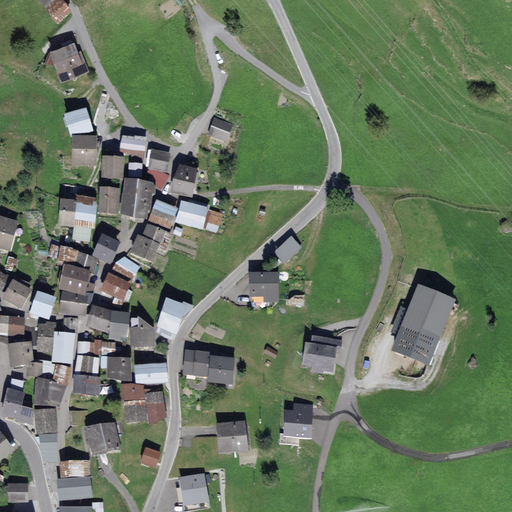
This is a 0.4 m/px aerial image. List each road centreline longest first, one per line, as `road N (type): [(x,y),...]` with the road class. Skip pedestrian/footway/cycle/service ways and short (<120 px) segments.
road 1 (tertiary): [(325,190),(192,316),(173,348),(174,418),(146,511)]
road 2 (residential): [(316,99),(207,25),(216,88),(192,141),(180,149)]
road 3 (unclassified): [(325,190),(348,192),(371,214),(382,249),(340,405)]
road 4 (residential): [(180,149),(135,128),(91,58),(67,0)]
road 5 (residential): [(87,321),(44,510)]
road 6 (residential): [(160,197),(325,190)]
road 7 (track): [(348,192),(420,193),(511,211)]
road 8 (residential): [(160,197),(94,296),(87,321)]
road 9 (track): [(511,105),(475,68),(432,0)]
